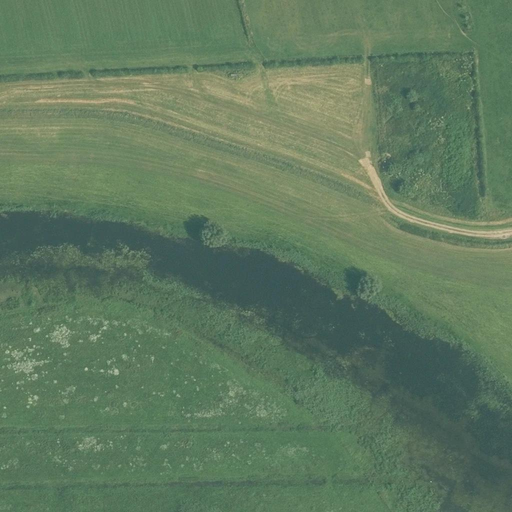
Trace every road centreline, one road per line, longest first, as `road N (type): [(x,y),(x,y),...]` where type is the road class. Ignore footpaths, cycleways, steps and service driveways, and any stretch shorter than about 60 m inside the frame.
road 1 (track): [(0,88),(150,87),(339,134),(375,156),(368,52)]
road 2 (track): [(375,156),(388,208),(471,234),(511,232)]
